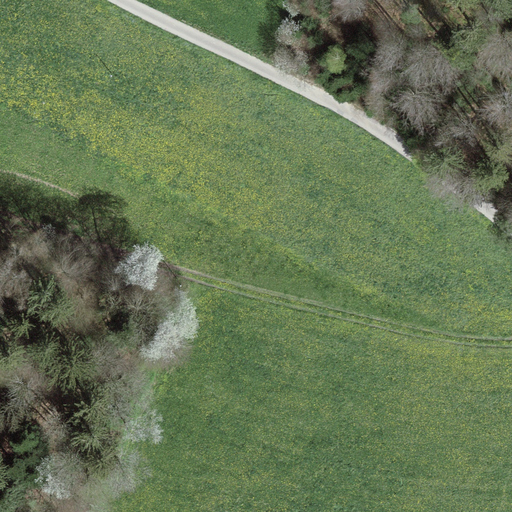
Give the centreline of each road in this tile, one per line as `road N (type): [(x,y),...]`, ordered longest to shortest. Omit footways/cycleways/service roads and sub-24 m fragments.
road 1 (track): [(0,215),(155,268),(415,333),(511,342)]
road 2 (unclassified): [(511,235),(381,131),(120,0)]
